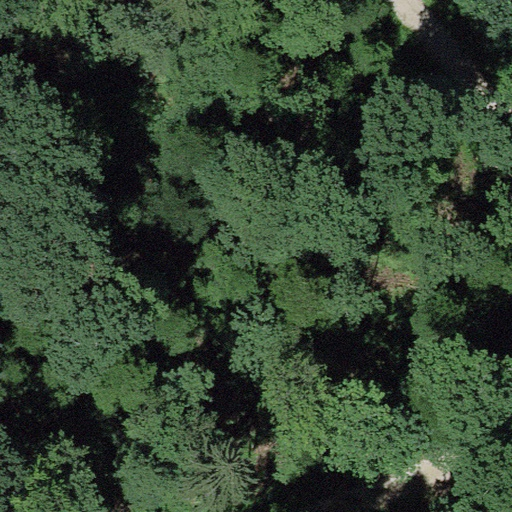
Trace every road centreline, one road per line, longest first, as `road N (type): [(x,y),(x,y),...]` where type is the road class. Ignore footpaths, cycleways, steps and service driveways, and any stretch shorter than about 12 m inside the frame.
road 1 (track): [(511,428),(312,511)]
road 2 (track): [(412,0),(511,129)]
